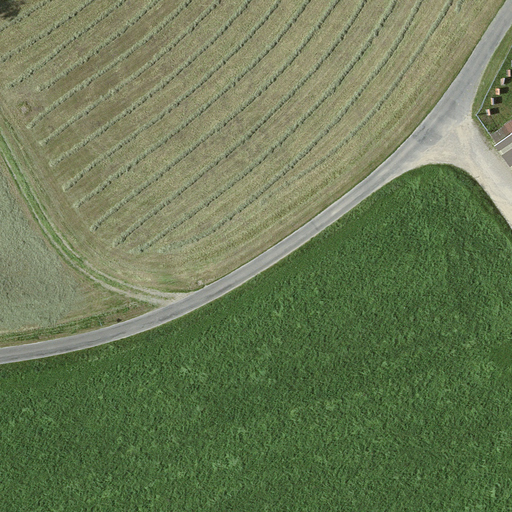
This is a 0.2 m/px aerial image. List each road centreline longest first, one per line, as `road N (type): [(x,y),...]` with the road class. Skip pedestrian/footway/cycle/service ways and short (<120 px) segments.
road 1 (unclassified): [(0,356),(146,321),(313,227),(443,120),(511,6)]
road 2 (track): [(196,298),(93,272),(58,239),(0,126)]
